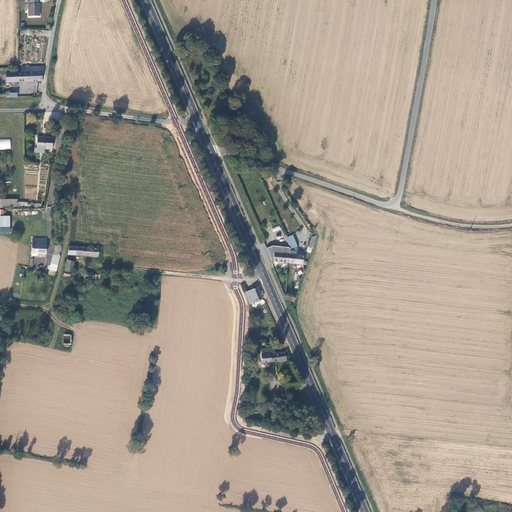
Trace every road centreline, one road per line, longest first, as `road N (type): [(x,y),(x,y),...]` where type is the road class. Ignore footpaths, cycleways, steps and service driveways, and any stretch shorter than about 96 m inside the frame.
road 1 (secondary): [(210,146),(362,511)]
road 2 (unclassified): [(391,207),(433,0)]
road 3 (track): [(265,279),(86,263),(63,252)]
road 4 (unclassified): [(210,146),(391,207)]
road 5 (secondary): [(145,0),(210,146)]
road 6 (track): [(60,109),(207,125)]
road 7 (residential): [(43,108),(60,109),(48,235)]
road 8 (unclassified): [(391,207),(473,227),(511,225)]
